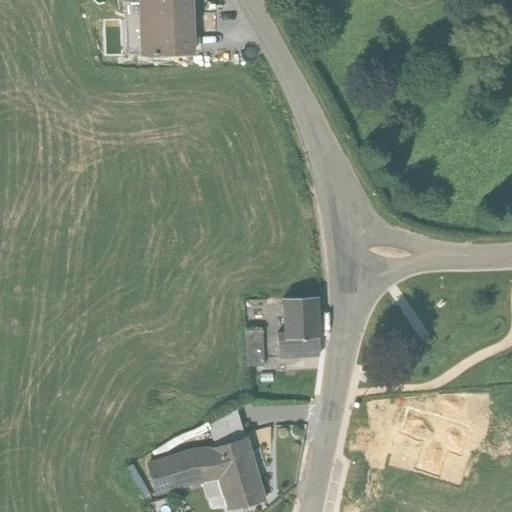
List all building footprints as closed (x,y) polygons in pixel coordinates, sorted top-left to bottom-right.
[(189,0),(133,0),(134,52),(190,51),(189,0)] [(314,294),(279,295),(280,333),(306,332),(316,332),(314,294)] [(260,362),(257,308),(243,309),(246,363),(260,362)] [(306,332),(280,333),(281,352),(306,352),(306,332)] [(241,432),(144,463),(154,494),(214,475),(224,507),(261,495),(241,432)]
